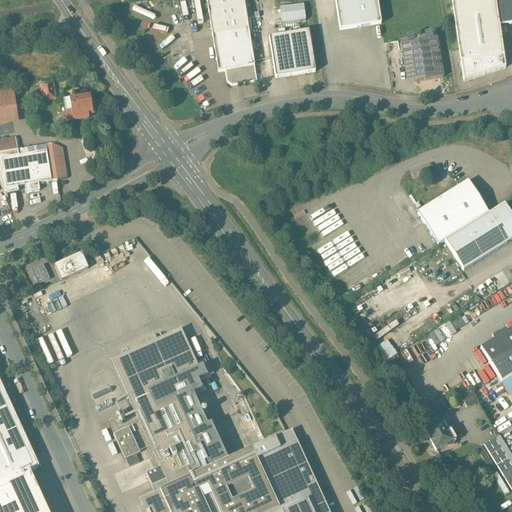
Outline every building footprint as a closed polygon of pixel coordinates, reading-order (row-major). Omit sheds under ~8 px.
[(232,86),(257,83),(243,0),(210,0),(207,1),(218,71),(225,70),(227,83),(232,86)] [(377,0),(334,0),(340,31),(381,25),(377,0)] [(493,0),(451,0),(461,64),(504,58),(499,28),(498,28),(493,0)] [(511,0),(493,0),(498,28),(499,28),(511,25),(511,0)] [(309,33),(270,39),(276,79),(315,73),(309,33)] [(436,37),(408,41),(415,83),(443,78),(436,37)] [(504,58),(461,64),(463,82),(505,69),(504,58)] [(388,90),(390,80),(373,77),(371,86),(388,90)] [(53,83),(40,85),(44,107),(49,106),(48,101),(56,100),(53,83)] [(11,90),(0,91),(0,153),(18,151),(16,139),(0,141),(0,122),(16,120),(11,90)] [(89,96),(69,99),(73,118),(73,122),(89,119),(89,115),(92,115),(92,112),(93,111),(93,107),(91,106),(89,96)] [(69,99),(64,100),(67,119),(73,118),(69,99)] [(18,151),(0,153),(0,186),(3,195),(17,193),(16,188),(25,187),(26,194),(40,192),(39,184),(67,180),(62,149),(52,145),(18,151)] [(468,183),(417,215),(438,247),(445,243),(488,216),(468,183)] [(488,216),(445,243),(463,273),(511,241),(511,218),(504,206),(488,216)] [(81,255),(54,267),(61,282),(88,270),(81,255)] [(42,266),(31,271),(39,286),(50,280),(42,266)] [(511,330),(480,350),(501,384),(511,377),(511,330)] [(111,363),(114,368),(183,336),(181,331),(111,363)] [(328,511),(292,431),(228,461),(211,425),(208,425),(193,394),(202,390),(198,381),(207,377),(202,367),(207,365),(205,359),(196,363),(183,336),(114,368),(134,412),(160,470),(157,471),(162,482),(162,491),(140,501),(144,511),(328,511)] [(511,377),(501,384),(505,391),(511,401),(511,377)] [(0,511),(46,511),(29,474),(39,469),(0,383),(0,511)] [(501,419),(511,411),(511,401),(505,391),(489,401),(501,419)] [(432,431),(426,435),(436,452),(456,441),(446,424),(438,428),(437,424),(430,428),(432,431)] [(129,429),(113,436),(125,461),(126,461),(136,456),(140,454),(129,429)] [(511,483),(511,482),(511,454),(501,436),(478,450),(490,470),(496,467),(499,473),(495,476),(502,487),(510,482),(511,483)] [(136,456),(126,461),(129,469),(140,464),(136,456)]
